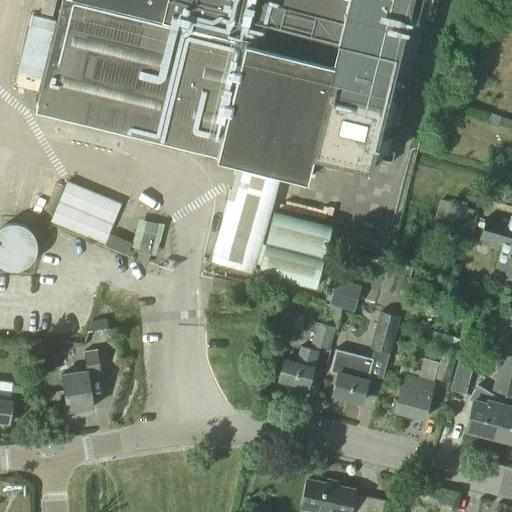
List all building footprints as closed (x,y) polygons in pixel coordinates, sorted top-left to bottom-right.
[(61,0),(34,112),(235,161),(210,261),(255,272),(279,172),(306,178),(311,155),(368,169),(379,124),(398,129),(420,38),(401,33),(409,0),(61,0)] [(11,82),(32,85),(41,12),(21,9),(11,82)] [(51,222),(102,244),(119,204),(68,182),(51,222)] [(435,218),(461,226),(457,238),(468,241),(477,213),(440,202),(435,218)] [(355,229),(358,210),(338,208),(335,227),(355,229)] [(330,226),(272,211),(256,273),(314,288),(330,226)] [(503,243),(511,245),(511,216),(510,216),(508,224),(486,218),(480,239),(502,245),(503,243)] [(136,259),(148,262),(157,224),(145,221),(136,259)] [(18,271),(22,269),(26,267),(27,266),(29,264),(31,261),(33,259),(34,256),(35,252),(36,250),(36,245),(35,243),(35,241),(33,237),(32,236),(30,232),(27,229),(25,228),(22,226),(20,225),(18,225),(14,224),(10,224),(6,225),(4,225),(0,227),(0,268),(2,269),(4,270),(8,271),(10,271),(14,271),(16,271),(18,271)] [(109,235),(104,246),(126,255),(131,244),(109,235)] [(511,245),(503,243),(502,245),(495,269),(511,274),(511,281),(511,285),(511,284),(511,245)] [(209,293),(249,301),(252,285),(212,278),(209,293)] [(335,285),(329,303),(341,307),(346,289),(347,285),(336,282),(335,285)] [(387,352),(396,317),(381,313),(372,348),(387,352)] [(312,345),(328,349),(334,328),(318,324),(312,345)] [(40,359),(54,357),(53,343),(39,344),(40,359)] [(442,346),(433,379),(451,384),(460,350),(442,346)] [(277,380),(306,388),(312,367),(316,351),(300,347),(295,363),(283,359),(277,380)] [(64,400),(66,411),(92,407),(87,377),(100,375),(96,349),(82,351),(85,371),(60,375),(62,391),(64,400)] [(329,372),(336,374),(331,395),(360,403),(372,360),(335,350),(329,372)] [(510,370),(511,370),(511,356),(502,354),(498,367),(510,370)] [(507,381),(493,437),(511,442),(511,370),(510,370),(498,367),(495,378),(507,381)] [(392,411),(422,420),(432,383),(402,375),(392,411)] [(464,430),(493,437),(507,381),(495,378),(492,390),(494,391),(491,394),(476,385),(467,400),(471,402),(464,430)] [(44,394),(45,402),(64,400),(62,391),(44,394)] [(0,424),(7,425),(10,397),(0,396),(0,424)] [(302,510),(313,511),(349,511),(354,491),(307,482),(302,510)] [(442,502),(453,505),(455,496),(444,493),(442,502)]
